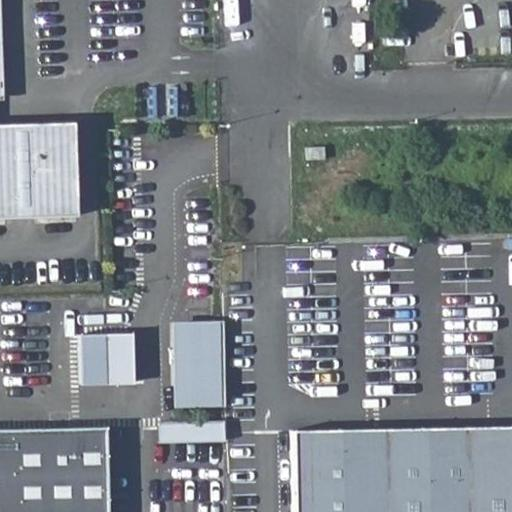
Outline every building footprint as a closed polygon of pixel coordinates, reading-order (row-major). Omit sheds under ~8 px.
[(0,215),(74,214),(72,122),(0,123),(0,215)] [(321,145),(303,146),(304,158),(322,157),(321,145)] [(185,400),(222,399),(221,319),(184,320),(185,400)] [(128,332),(76,332),(76,381),(129,381),(128,332)] [(223,414),(155,415),(155,440),(223,440),(223,414)] [(0,511),(103,511),(102,425),(0,427),(0,511)] [(511,511),(511,426),(468,426),(468,460),(378,460),(378,426),(293,426),(292,511),(511,511)]
